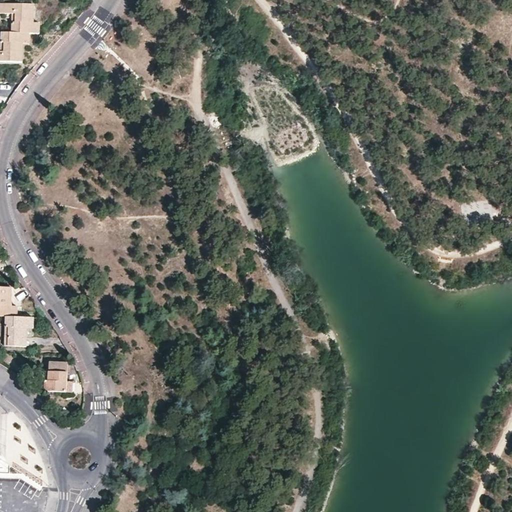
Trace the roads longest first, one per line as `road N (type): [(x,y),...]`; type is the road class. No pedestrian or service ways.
road 1 (residential): [(94,446),(99,375),(13,240),(0,196)]
road 2 (residential): [(0,168),(16,119),(113,0)]
